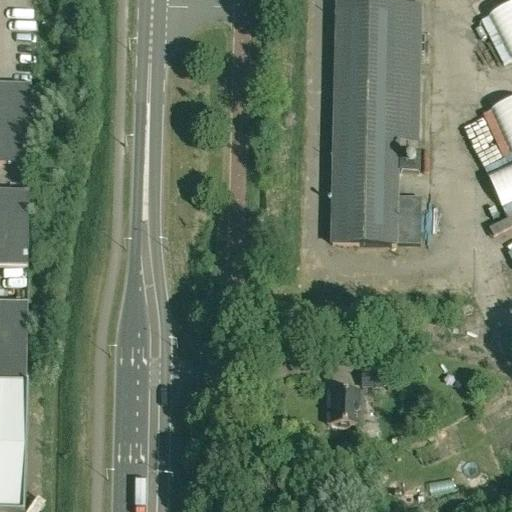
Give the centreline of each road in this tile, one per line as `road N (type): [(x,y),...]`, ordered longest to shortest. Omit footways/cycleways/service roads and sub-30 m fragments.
road 1 (secondary): [(147,106),(126,347),(123,511)]
road 2 (secondary): [(163,511),(163,313),(147,106)]
